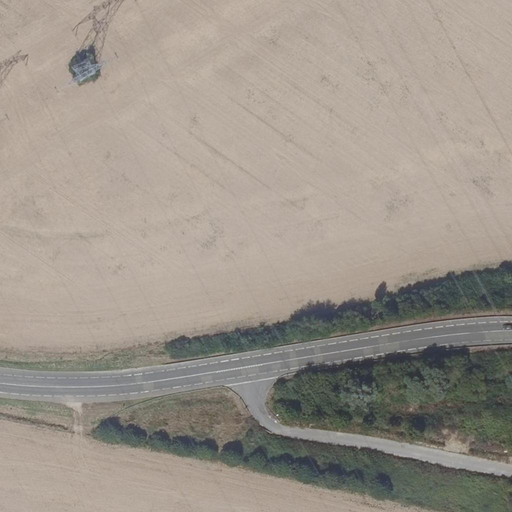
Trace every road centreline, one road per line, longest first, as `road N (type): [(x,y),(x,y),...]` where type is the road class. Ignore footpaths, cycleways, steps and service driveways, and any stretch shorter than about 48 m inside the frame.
road 1 (tertiary): [(511,331),(141,384),(0,383)]
road 2 (track): [(511,472),(291,434),(256,405),(247,367)]
